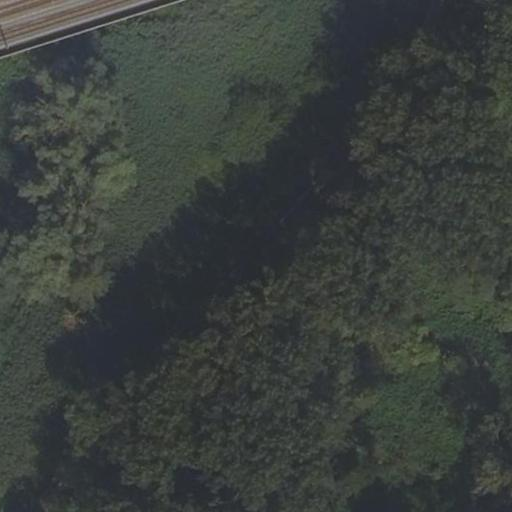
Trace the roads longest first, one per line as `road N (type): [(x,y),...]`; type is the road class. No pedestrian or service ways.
road 1 (track): [(26,511),(302,193)]
road 2 (track): [(302,193),(462,311),(511,329)]
road 3 (track): [(302,193),(442,0)]
